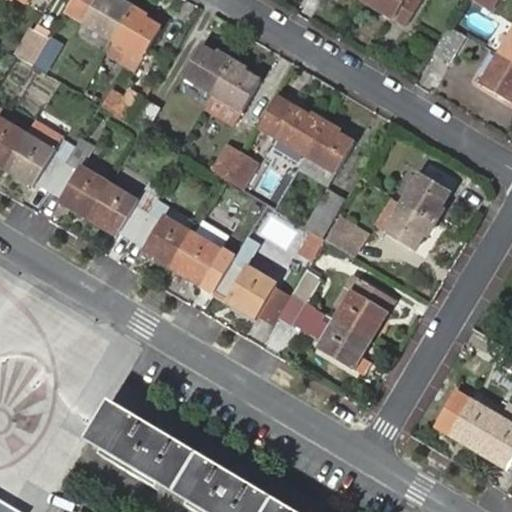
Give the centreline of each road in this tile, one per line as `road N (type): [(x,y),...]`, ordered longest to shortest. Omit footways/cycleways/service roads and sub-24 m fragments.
road 1 (residential): [(379,459),(0,236)]
road 2 (residential): [(511,156),(244,0)]
road 3 (residential): [(511,232),(379,459)]
